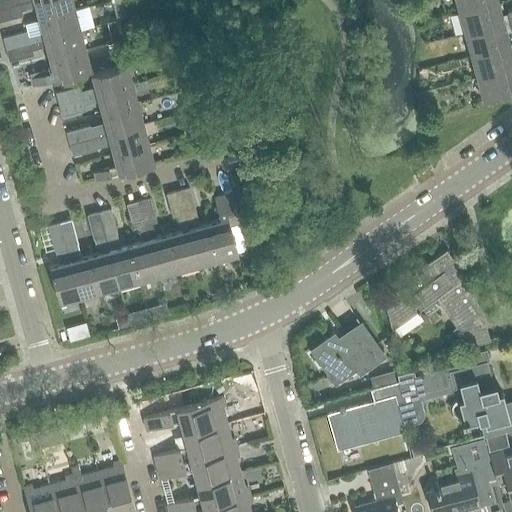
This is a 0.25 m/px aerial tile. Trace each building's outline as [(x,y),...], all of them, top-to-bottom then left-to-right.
[(0,0),(0,8),(30,0),(0,0)] [(0,21),(22,15),(21,11),(31,8),(31,7),(35,6),(38,19),(74,10),(71,0),(30,0),(0,8),(0,21)] [(454,0),(458,12),(497,1),(497,0),(454,0)] [(501,15),(497,1),(458,12),(464,34),(503,23),(501,15)] [(2,38),(6,49),(80,29),(74,10),(38,19),(42,33),(38,34),(38,33),(28,36),(26,31),(2,38)] [(503,23),(464,34),(470,56),(509,45),(506,31),(503,23)] [(9,61),(33,55),(31,50),(41,47),(45,46),(49,59),(85,49),(80,29),(6,49),(9,61)] [(511,54),(509,45),(470,56),(476,78),(511,67),(511,54)] [(32,85),(90,70),(85,49),(49,59),(52,72),(48,73),(30,78),(32,85)] [(126,64),(91,74),(94,88),(90,89),(80,91),(79,86),(55,93),(58,105),(132,84),(126,64)] [(511,67),(476,78),(482,100),(511,92),(511,67)] [(61,116),(62,116),(85,110),(84,105),(94,102),(98,101),(101,114),(137,104),(132,84),(58,105),(61,116)] [(66,132),(69,144),(143,124),(137,104),(101,114),(105,127),(101,128),(90,131),(89,126),(66,132)] [(143,124),(69,144),(72,156),(95,149),(94,145),(104,142),(104,141),(108,140),(111,154),(148,144),(143,124)] [(94,172),(96,179),(96,180),(154,164),(148,144),(111,154),(115,167),(111,168),(111,167),(94,172)] [(313,184),(320,202),(331,197),(324,179),(323,180),(323,179),(319,180),(319,181),(313,184)] [(189,187),(177,190),(197,264),(217,259),(207,223),(194,226),(193,222),(190,212),(195,211),(189,187)] [(181,230),(168,233),(177,269),(197,264),(177,190),(165,193),(172,217),(177,216),(179,226),(180,226),(181,230)] [(233,192),(232,192),(214,197),(219,215),(220,219),(207,223),(217,259),(237,253),(230,227),(242,224),(233,192)] [(150,198),(138,201),(158,275),(177,269),(168,233),(155,237),(153,233),(154,233),(151,223),(156,221),(150,198)] [(142,241),(128,244),(138,280),(158,275),(138,201),(126,204),(132,228),(137,227),(140,237),(141,237),(142,241)] [(110,208),(98,212),(118,285),(138,280),(128,244),(115,248),(114,244),(115,244),(112,234),(117,232),(110,208)] [(102,251),(89,255),(99,291),(118,285),(98,212),(87,215),(93,239),(98,237),(101,248),(101,247),(102,251)] [(71,219),(59,222),(79,296),(99,291),(89,255),(76,259),(75,255),(72,245),(77,243),(71,219)] [(59,222),(47,226),(54,250),(59,248),(61,258),(62,258),(63,262),(49,266),(58,302),(79,296),(59,222)] [(464,347),(474,345),(489,334),(475,314),(478,312),(467,296),(471,293),(452,266),(455,264),(446,252),(384,295),(392,326),(437,294),(459,324),(452,329),(464,347)] [(89,335),(85,322),(66,328),(69,341),(89,335)] [(383,355),(360,322),(337,339),(334,334),(312,349),(335,382),(356,367),(359,372),(383,355)] [(397,375),(398,382),(410,425),(416,424),(419,422),(422,419),(424,416),(424,413),(424,409),(421,398),(436,394),(459,388),(462,399),(457,400),(458,400),(457,401),(456,401),(455,401),(455,402),(454,402),(454,403),(453,403),(453,404),(452,405),(452,406),(452,407),(452,408),(452,409),(452,410),(452,411),(453,412),(453,413),(454,413),(454,414),(455,414),(456,415),(457,415),(458,416),(459,416),(460,416),(461,416),(462,416),(462,419),(459,420),(460,424),(477,420),(477,421),(478,421),(478,419),(479,419),(482,418),(486,435),(511,428),(511,403),(505,405),(504,401),(502,392),(497,393),(495,384),(491,385),(485,363),(489,362),(486,349),(458,357),(460,365),(450,368),(415,377),(413,371),(397,375)] [(393,370),(381,374),(384,385),(396,382),(393,370)] [(329,414),(338,448),(403,431),(402,427),(410,425),(398,382),(396,382),(384,385),(370,389),(374,402),(345,409),(344,407),(340,409),(340,410),(329,414)] [(226,405),(223,396),(143,418),(146,431),(172,424),(171,420),(178,418),(182,434),(226,423),(222,406),(226,405)] [(153,456),(156,467),(237,446),(234,438),(231,439),(226,423),(182,434),(187,450),(180,452),(179,449),(153,456)] [(504,431),(485,437),(489,451),(508,445),(504,431)] [(410,448),(413,456),(422,454),(419,445),(410,448)] [(237,446),(156,467),(159,479),(185,472),(185,469),(191,467),(195,483),(239,471),(235,454),(239,453),(237,446)] [(510,496),(511,495),(511,448),(490,454),(496,477),(498,483),(506,481),(510,496)] [(135,511),(121,460),(113,463),(114,467),(97,471),(108,511),(118,511),(125,510),(125,511),(135,511)] [(454,511),(478,505),(475,497),(491,493),(489,485),(487,480),(483,462),(466,466),(468,474),(433,484),(434,489),(428,491),(434,511),(453,506),(454,511)] [(72,474),(82,511),(108,511),(97,471),(82,475),(80,472),(77,463),(70,466),(72,474)] [(396,511),(395,504),(403,502),(392,464),(368,471),(370,480),(376,501),(354,506),(355,511),(396,511)] [(166,504),(168,511),(183,511),(250,494),(248,487),(244,488),(239,471),(195,483),(200,498),(193,500),(192,497),(166,504)] [(65,480),(49,484),(56,511),(82,511),(72,474),(64,476),(65,480)] [(56,511),(49,484),(32,489),(31,485),(23,487),(29,511),(56,511)] [(250,494),(183,511),(250,511),(248,503),(252,502),(250,494)]
